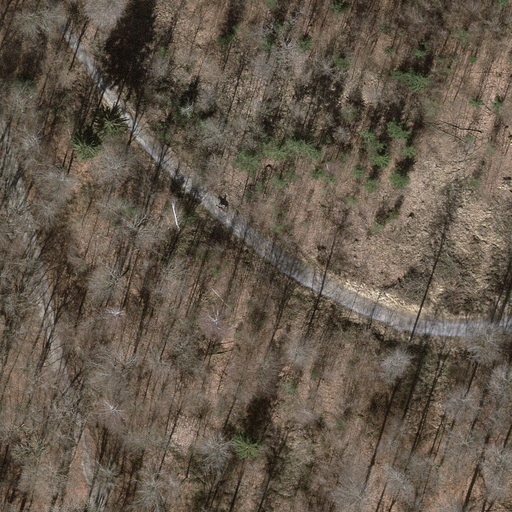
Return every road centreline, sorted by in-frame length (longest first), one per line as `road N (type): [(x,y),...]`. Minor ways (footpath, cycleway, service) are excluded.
road 1 (track): [(54,0),(132,126),(238,230),(354,303),(449,334),(511,323)]
road 2 (track): [(97,511),(0,126)]
